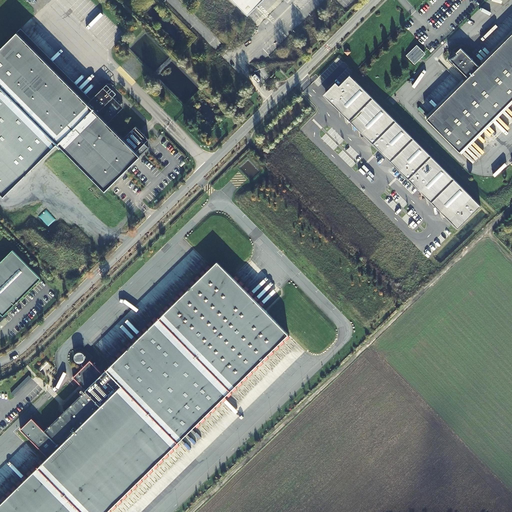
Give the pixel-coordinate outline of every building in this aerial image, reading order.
[(232,0),(247,15),(262,0),(232,0)] [(16,33),(0,49),(0,83),(3,86),(0,89),(0,193),(3,196),(58,141),(105,189),(148,147),(144,143),(149,139),(136,125),(123,138),(107,123),(121,109),(111,99),(113,97),(103,87),(87,104),(16,33)] [(468,78),(426,119),(459,152),(511,99),(511,33),(479,66),(460,48),(456,52),(457,53),(454,56),(449,59),(468,78)] [(255,74),(253,77),(258,83),(261,80),(255,74)] [(12,250),(0,261),(0,312),(3,315),(40,278),(12,250)] [(0,503),(0,511),(105,511),(288,333),(217,261),(102,373),(90,360),(73,377),(86,390),(44,430),(32,418),(20,429),(48,457),(0,503)] [(78,362),(80,362),(82,362),(84,360),(85,359),(85,356),(84,355),(83,353),(81,352),(79,352),(77,353),(75,354),(74,356),(74,358),(75,360),(76,361),(78,362)] [(14,396),(32,379),(29,376),(11,392),(14,396)] [(140,511),(189,463),(153,482),(161,474),(153,474),(155,472),(149,472),(144,477),(146,480),(150,478),(146,482),(149,485),(149,488),(141,488),(136,494),(144,490),(144,498),(139,503),(140,503),(125,511),(126,511),(140,511)]
